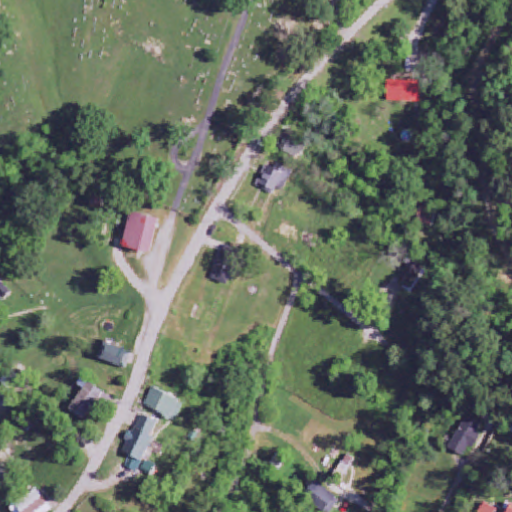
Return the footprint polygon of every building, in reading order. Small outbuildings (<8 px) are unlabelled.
[(421,103),(422,83),(387,82),(387,102),(421,103)] [(305,148),(285,140),(280,152),(300,161),(305,148)] [(277,190),(283,193),(293,173),(269,162),(256,188),(274,196),(277,190)] [(434,228),(436,212),(418,209),(416,225),(434,228)] [(123,249),(151,257),(160,222),(132,214),(123,249)] [(227,288),(237,260),(221,254),(211,282),(227,288)] [(423,268),(410,262),(400,286),(412,292),(423,268)] [(0,304),(11,297),(0,281),(0,304)] [(98,361),(127,371),(132,355),(104,345),(98,361)] [(69,411),(85,422),(104,394),(88,383),(69,411)] [(185,403),(152,390),(145,409),(178,422),(185,403)] [(126,469),(138,474),(160,424),(140,415),(128,444),(127,443),(122,453),(131,457),(126,469)] [(480,435),(478,434),(482,424),(465,417),(451,451),(464,457),(468,447),(475,450),(480,435)] [(337,473),(344,477),(354,460),(348,456),(337,473)] [(323,511),(332,511),(340,503),(319,484),(307,498),(323,511)] [(12,511),(49,511),(53,509),(36,489),(12,511)]
